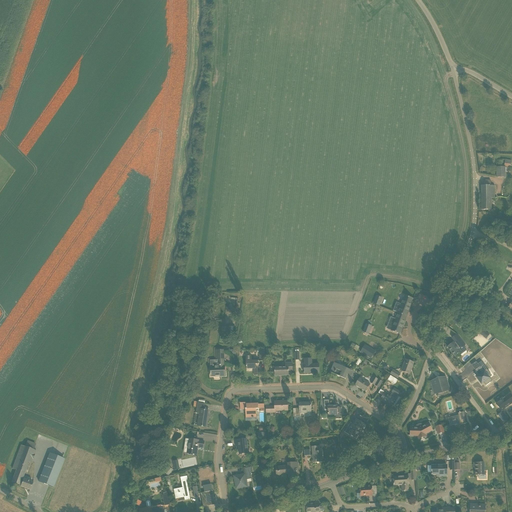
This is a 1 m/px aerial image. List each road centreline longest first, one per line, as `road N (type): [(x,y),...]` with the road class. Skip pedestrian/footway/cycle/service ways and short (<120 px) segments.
road 1 (track): [(124,511),(194,228),(215,0)]
road 2 (residential): [(227,511),(219,453),(234,389),(329,387),(396,425)]
road 3 (unclassified): [(431,350),(474,213),(471,150),(452,71)]
